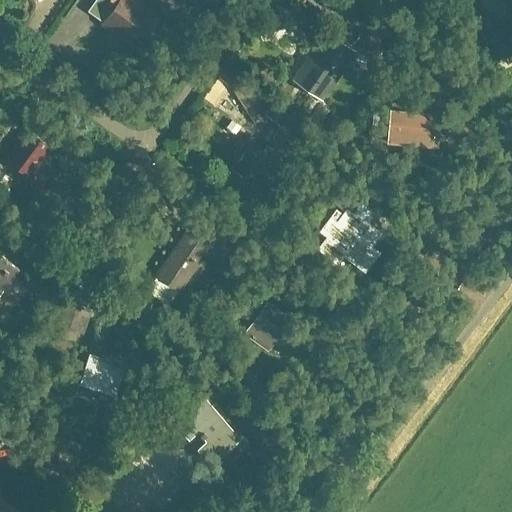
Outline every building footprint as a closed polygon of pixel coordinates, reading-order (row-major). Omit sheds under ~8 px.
[(103,24),(114,32),(136,48),(158,17),(134,0),(113,0),(117,3),(103,24)] [(511,35),(504,19),(511,14),(511,5),(509,0),(483,0),(490,14),(478,20),(495,56),(511,48),(511,35)] [(355,51),(328,32),(293,81),(321,100),(355,51)] [(383,50),(361,32),(353,43),(375,60),(383,50)] [(411,147),(412,139),(433,141),(436,117),(393,113),(389,145),(411,147)] [(282,125),(272,139),(274,140),(265,152),(252,143),(235,167),(260,184),(276,161),(280,164),(289,152),(295,156),(305,142),(282,125)] [(50,146),(31,131),(10,160),(29,174),(32,190),(44,188),(40,160),(50,146)] [(0,173),(0,198),(12,182),(0,173)] [(336,183),(329,193),(349,208),(344,213),(338,208),(322,230),(329,235),(320,248),(339,262),(345,254),(365,270),(379,252),(371,246),(382,233),(372,226),(372,225),(355,212),(362,203),(336,183)] [(169,304),(208,246),(187,232),(148,289),(169,304)] [(3,253),(0,257),(0,294),(21,267),(3,253)] [(269,347),(290,317),(269,302),(248,332),(269,347)] [(118,393),(128,364),(94,352),(84,381),(118,393)] [(179,422),(177,424),(188,438),(198,430),(201,434),(199,436),(202,439),(204,437),(208,442),(201,448),(199,450),(210,463),(237,440),(204,401),(179,422)]
